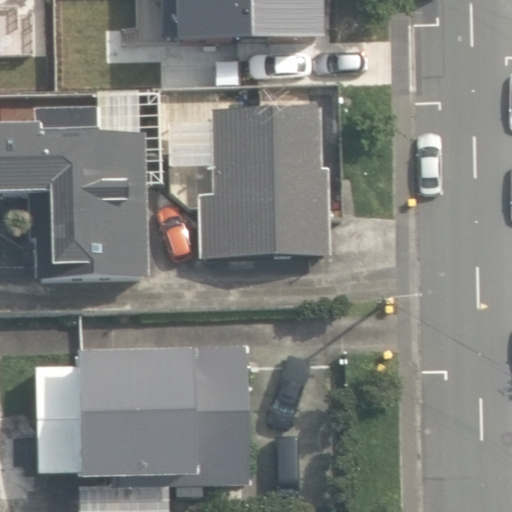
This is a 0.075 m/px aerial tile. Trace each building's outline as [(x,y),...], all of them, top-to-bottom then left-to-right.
[(112,0),(0,0),(0,68),(111,70),(112,0)] [(320,0),(233,0),(232,65),(319,67),(320,0)] [(159,10),(120,10),(119,75),(158,76),(159,10)] [(198,196),(199,259),(332,257),(330,170),(320,170),(319,111),(212,113),(213,196),(198,196)] [(0,197),(47,196),(48,284),(146,282),(143,131),(98,132),(98,113),(37,114),(37,125),(0,125),(0,197)] [(116,484),(116,511),(129,511),(130,500),(203,499),(203,489),(249,488),(248,350),(72,352),(72,374),(37,374),(38,474),(77,474),(77,485),(116,484)] [(0,511),(37,511),(37,499),(0,499),(0,511)]
